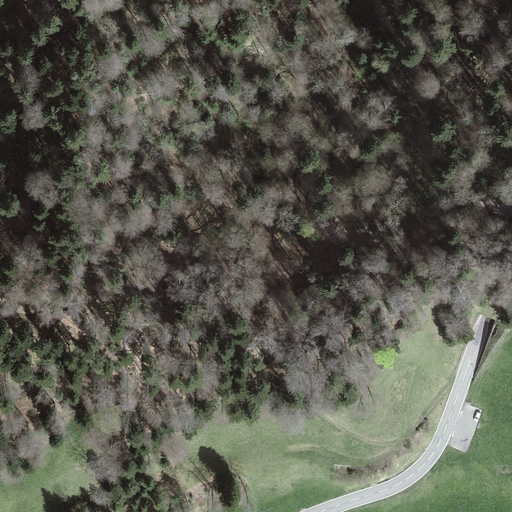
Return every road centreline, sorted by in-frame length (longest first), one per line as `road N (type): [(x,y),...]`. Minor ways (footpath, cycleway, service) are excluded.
road 1 (track): [(0,98),(53,27),(83,22),(121,71),(135,128),(156,159),(282,241),(310,246),(368,227),(413,231),(461,201),(511,197)]
road 2 (tertiary): [(320,511),(394,486),(431,455),(511,246)]
road 3 (track): [(315,410),(361,441),(386,447),(463,377)]
